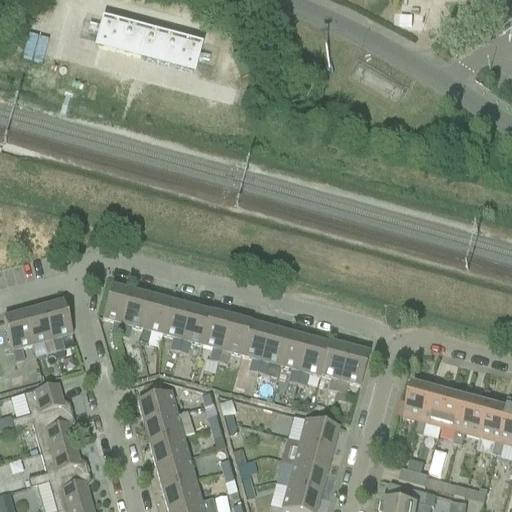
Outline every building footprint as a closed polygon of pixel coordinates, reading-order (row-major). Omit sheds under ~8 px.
[(197,51),(103,26),(96,51),(191,76),(197,51)] [(118,341),(130,296),(110,290),(101,324),(113,327),(110,338),(118,341)] [(127,343),(130,331),(141,334),(150,301),(130,296),(118,341),(127,343)] [(141,334),(138,346),(147,348),(150,337),(161,340),(170,306),(150,301),(141,334)] [(71,339),(62,306),(42,312),(54,357),(63,354),(59,343),(71,339)] [(190,312),(170,306),(161,340),(172,343),(169,354),(178,357),(190,312)] [(54,357),(42,312),(22,317),(31,351),(43,347),(46,359),(54,357)] [(209,317),(190,312),(178,357),(186,359),(189,347),(200,350),(209,317)] [(31,351),(22,317),(2,323),(9,348),(15,368),(24,365),(20,354),(31,351)] [(211,353),(208,365),(217,367),(229,322),(209,317),(200,350),(211,353)] [(217,367),(226,370),(229,358),(240,361),(249,328),(229,322),(217,367)] [(268,333),(249,328),(240,361),(251,364),(248,375),(256,378),(268,333)] [(279,372),(288,338),(268,333),(256,378),(276,383),(279,372)] [(288,338),(279,372),(290,374),(287,386),(296,388),(308,343),(288,338)] [(318,380),(327,349),(308,343),(296,388),(304,391),(307,379),(319,382),(320,380),(318,380)] [(318,380),(320,380),(330,383),(327,395),(335,397),(348,352),(327,347),(327,349),(318,380)] [(348,352),(335,397),(344,399),(347,388),(359,391),(368,358),(348,352)] [(412,388),(403,422),(418,426),(415,438),(423,441),(426,429),(422,427),(430,396),(431,393),(424,391),(412,388)] [(57,389),(38,394),(22,398),(28,419),(19,422),(22,431),(31,428),(70,417),(68,408),(63,410),(57,389)] [(430,396),(422,427),(426,429),(441,433),(451,398),(439,395),(431,393),(430,396)] [(169,397),(155,401),(136,406),(142,428),(175,419),(169,397)] [(451,398),(441,433),(456,437),(453,449),(462,451),(465,439),(461,438),(470,404),(451,398)] [(203,412),(212,409),(209,399),(201,401),(203,412)] [(509,414),(499,448),(504,449),(511,451),(511,404),(507,403),(504,413),(509,414)] [(470,404),(461,438),(465,439),(480,443),(489,409),(470,404)] [(489,409),(480,443),(495,447),(492,459),(496,460),(500,461),(504,449),(499,448),(509,414),(504,413),(489,409)] [(73,427),(70,417),(31,428),(39,458),(73,448),(68,428),(73,427)] [(181,441),(175,419),(142,428),(148,450),(181,441)] [(230,420),(222,422),(225,432),(233,429),(230,420)] [(215,421),(207,424),(210,434),(218,431),(215,421)] [(19,422),(10,424),(13,434),(22,431),(19,422)] [(337,433),(318,428),(304,424),(298,447),(331,456),(337,433)] [(236,439),(233,429),(225,432),(227,442),(236,439)] [(221,441),(218,431),(210,434),(212,444),(221,441)] [(188,463),(181,441),(148,450),(154,472),(188,463)] [(325,478),(331,456),(298,447),(292,469),(325,478)] [(79,469),(73,448),(39,458),(45,478),(36,481),(38,490),(47,488),(87,477),(84,467),(79,469)] [(194,485),(188,463),(154,472),(160,495),(194,485)] [(219,468),(222,478),(230,475),(228,465),(219,468)] [(319,500),(325,478),(292,469),(286,491),(319,500)] [(424,492),(427,480),(401,473),(398,485),(424,492)] [(233,485),(230,475),(222,478),(224,487),(233,485)] [(89,486),(87,477),(47,488),(54,511),(74,511),(90,508),(84,487),(89,486)] [(36,481),(27,483),(29,493),(38,490),(36,481)] [(240,486),(242,496),(251,493),(248,483),(240,486)] [(183,511),(200,507),(194,485),(160,495),(165,511),(183,511)] [(286,491),(280,511),(316,511),(319,500),(286,491)] [(464,502),(466,494),(456,491),(453,500),(464,502)] [(254,503),(251,493),(242,496),(245,506),(254,503)] [(380,511),(427,511),(428,511),(433,511),(435,501),(410,494),(408,507),(385,503),(382,503),(380,511)] [(477,497),(466,494),(464,502),(482,507),(485,496),(478,494),(477,497)] [(0,511),(10,511),(7,498),(0,500),(0,511)]
